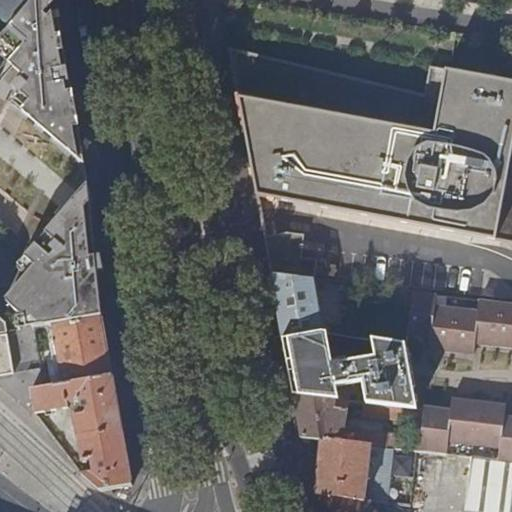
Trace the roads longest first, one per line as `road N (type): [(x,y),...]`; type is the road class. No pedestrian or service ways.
road 1 (tertiary): [(240,511),(207,398),(133,0)]
road 2 (residential): [(88,0),(166,483),(161,511)]
